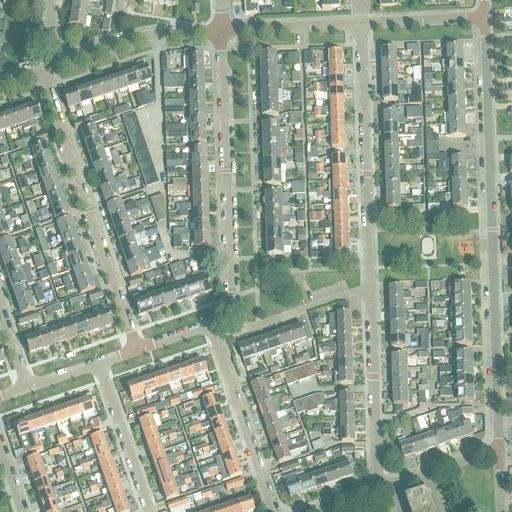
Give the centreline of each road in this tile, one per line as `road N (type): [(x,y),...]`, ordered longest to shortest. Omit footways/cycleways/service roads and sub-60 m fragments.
road 1 (residential): [(498,446),(484,18)]
road 2 (residential): [(40,71),(136,351)]
road 3 (residential): [(229,317),(220,29)]
road 4 (residential): [(360,23),(369,288)]
road 5 (residential): [(369,288),(376,488)]
road 6 (residential): [(271,511),(206,327)]
road 7 (residential): [(62,63),(151,34),(220,29)]
road 8 (residential): [(100,365),(148,511)]
road 9 (residential): [(229,317),(252,326),(369,288)]
road 10 (residential): [(220,29),(360,23)]
road 11 (residential): [(360,23),(484,18)]
